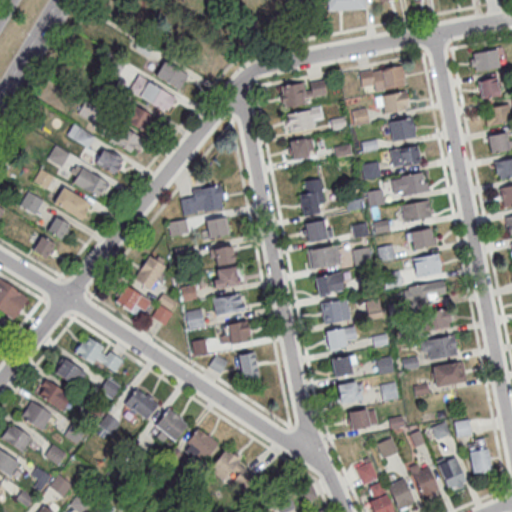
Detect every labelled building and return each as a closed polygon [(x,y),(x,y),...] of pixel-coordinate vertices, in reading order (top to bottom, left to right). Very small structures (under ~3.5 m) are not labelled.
[(366,9),(365,0),(326,0),(327,9),(366,9)] [(498,69),(496,51),(468,53),(470,72),(498,69)] [(114,75),(123,65),(109,54),(101,64),(114,75)] [(154,76),(180,91),(189,75),(163,60),(154,76)] [(404,85),(401,64),(358,71),(362,92),(404,85)] [(167,113),(176,96),(137,75),(128,91),(167,113)] [(499,94),(496,77),(477,81),(481,98),(499,94)] [(326,98),(323,79),(277,86),(280,105),(326,98)] [(378,114),(409,107),(405,89),(374,96),(378,114)] [(120,118),(143,131),(152,115),(129,102),(120,118)] [(485,125),(511,120),(508,103),(482,108),(485,125)] [(322,123),(320,107),(285,111),(287,127),(322,123)] [(367,122),(365,108),(351,110),(353,123),(367,122)] [(387,121),(391,140),(415,135),(410,116),(387,121)] [(103,137),(134,155),(143,140),(113,121),(103,137)] [(511,147),(508,130),(486,135),(490,152),(511,147)] [(288,140),(291,159),(314,155),(311,137),(288,140)] [(390,167),(420,161),(417,144),(387,149),(390,167)] [(94,163),(116,175),(123,160),(102,149),(94,163)] [(511,175),(511,157),(494,159),(495,177),(511,175)] [(377,161),(361,163),(362,178),(379,176),(377,161)] [(72,182),(98,199),(108,184),(81,168),(72,182)] [(53,176),(39,169),(33,180),(47,187),(53,176)] [(389,178),(394,197),(427,188),(422,170),(389,178)] [(300,192),(303,214),(326,211),(322,177),(303,180),(305,192),(300,192)] [(511,184),(499,186),(501,205),(511,203),(511,184)] [(224,207),(221,185),(191,188),(192,197),(181,199),(182,212),(224,207)] [(82,219),(91,204),(62,187),(53,202),(82,219)] [(383,202),(379,188),(365,191),(369,205),(383,202)] [(36,213),(42,198),(26,191),(19,206),(36,213)] [(400,203),(402,220),(430,217),(428,200),(400,203)] [(208,238),(230,233),(226,215),(204,220),(208,238)] [(46,230),(60,239),(69,225),(55,216),(46,230)] [(302,222),(306,242),(332,237),(328,217),(302,222)] [(187,231),(184,219),(167,223),(171,236),(187,231)] [(405,234),(411,250),(436,242),(430,225),(405,234)] [(32,250),(47,259),(56,243),(40,235),(32,250)] [(339,263),(337,244),(307,248),(310,267),(339,263)] [(212,265),(234,262),(232,245),(211,248),(212,265)] [(354,265),(371,261),(368,245),(351,249),(354,265)] [(411,257),(414,276),(441,271),(437,252),(411,257)] [(133,278),(150,290),(167,264),(150,253),(133,278)] [(240,284),(238,266),(212,269),(215,287),(240,284)] [(313,275),(316,294),(343,290),(340,271),(313,275)] [(410,308),(447,291),(439,275),(402,292),(410,308)] [(0,310),(11,320),(28,300),(0,277),(0,310)] [(149,306),(132,284),(117,296),(134,318),(149,306)] [(195,300),(195,286),(181,286),(181,300),(195,300)] [(244,295),(212,297),(213,314),(245,312),(244,295)] [(381,316),(379,298),(364,299),(366,318),(381,316)] [(323,322),(349,319),(346,299),(321,302),(323,322)] [(151,317),(164,325),(172,312),(159,304),(151,317)] [(189,329),(204,325),(200,309),(184,313),(189,329)] [(422,328),(450,326),(449,309),(421,311),(422,328)] [(223,345),(249,340),(245,321),(219,326),(223,345)] [(324,328),(324,348),(346,347),(345,337),(355,337),(354,327),(324,328)] [(121,363),(86,335),(76,348),(111,376),(121,363)] [(421,358),(455,356),(454,335),(420,338),(421,358)] [(206,352),(204,339),(191,341),(193,354),(206,352)] [(257,376),(254,352),(238,354),(241,377),(257,376)] [(356,371),(353,354),(330,357),(333,375),(356,371)] [(209,366),(219,373),(226,362),(216,355),(209,366)] [(377,373),(393,370),(390,355),(374,358),(377,373)] [(84,372),(63,358),(54,372),(75,386),(84,372)] [(430,367),(435,386),(465,379),(460,359),(430,367)] [(61,410),(70,397),(46,378),(36,391),(61,410)] [(339,402),(363,398),(359,379),(336,383),(339,402)] [(395,381),(379,384),(382,400),(398,397),(395,381)] [(158,405),(138,387),(124,402),(144,421),(158,405)] [(42,429),(51,412),(29,400),(20,417),(42,429)] [(189,423),(169,407),(154,425),(173,442),(189,423)] [(349,429),(376,424),(373,407),(346,412),(349,429)] [(119,423),(108,414),(99,426),(110,434),(119,423)] [(455,434),(468,434),(468,420),(455,420),(455,434)] [(22,451),(31,437),(10,423),(1,437),(22,451)] [(203,461),(218,443),(198,427),(184,445),(203,461)] [(492,468),(483,437),(465,443),(474,473),(492,468)] [(65,452),(52,444),(44,455),(57,463),(65,452)] [(223,479),(240,457),(226,447),(209,469),(223,479)] [(18,462),(0,450),(0,471),(9,477),(18,462)] [(434,462),(450,491),(470,480),(454,451),(434,462)] [(420,467),(417,462),(408,466),(421,497),(438,489),(427,464),(420,467)] [(372,480),(370,465),(358,467),(360,482),(372,480)] [(34,486),(41,491),(50,474),(37,467),(32,475),(38,479),(34,486)] [(72,483),(58,474),(48,487),(63,497),(72,483)] [(413,503),(403,476),(387,482),(397,509),(413,503)] [(365,486),(372,511),(391,511),(382,481),(365,486)] [(78,511),(82,511),(89,504),(78,494),(69,504),(78,511)]
